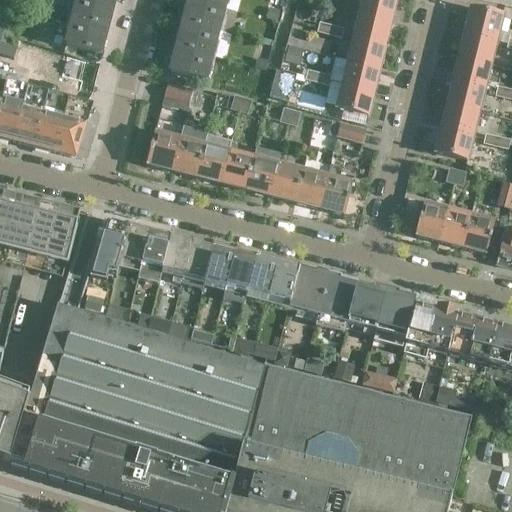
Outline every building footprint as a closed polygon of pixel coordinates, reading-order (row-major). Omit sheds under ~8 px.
[(82,0),(78,0),(72,24),(108,32),(114,8),(82,0)] [(189,0),(189,3),(223,11),(237,15),(241,0),(189,0)] [(354,14),(360,15),(391,23),(396,0),(363,0),(362,6),(356,4),(354,14)] [(189,3),(183,27),(217,36),(223,11),(189,3)] [(269,11),(266,22),(277,24),(280,13),(269,11)] [(470,11),(464,36),(496,43),(502,19),(470,11)] [(354,39),(385,47),(391,23),(360,15),(354,39)] [(87,54),(93,56),(95,56),(94,60),(100,62),(108,32),(72,24),(66,49),(87,54)] [(317,35),(329,38),(332,28),(319,25),(317,35)] [(183,27),(177,51),(211,60),(217,36),(183,27)] [(332,28),(329,38),(342,41),(344,31),(332,28)] [(464,36),(459,60),(490,67),(496,43),(464,36)] [(349,63),(379,71),(385,47),(354,39),(349,63)] [(295,42),(294,49),(328,58),(331,44),(315,40),(313,46),(295,42)] [(0,56),(13,61),(17,50),(0,44),(0,56)] [(288,48),(284,64),(299,68),(304,52),(288,48)] [(177,51),(169,80),(174,81),(176,77),(205,84),(211,60),(177,51)] [(257,60),(254,71),(265,74),(268,63),(257,60)] [(459,60),(453,84),(484,91),(490,67),(459,60)] [(343,87),(373,94),(379,71),(349,63),(344,83),(343,87)] [(276,73),(270,100),(288,105),(295,78),(276,73)] [(305,83),(317,86),(320,76),(307,73),(305,83)] [(337,112),(368,119),(373,94),(343,87),(344,83),(332,81),(332,79),(320,76),(317,86),(328,89),(327,96),(340,99),(337,112)] [(0,94),(0,142),(10,145),(27,82),(14,78),(11,88),(2,86),(0,94)] [(10,145),(32,150),(49,87),(27,82),(10,145)] [(453,84),(447,107),(478,114),(484,91),(453,84)] [(32,150),(53,156),(68,103),(71,93),(49,87),(32,150)] [(192,94),(167,88),(162,108),(187,114),(189,107),(192,94)] [(494,99),(507,102),(510,92),(497,89),(494,99)] [(68,103),(53,156),(75,161),(91,110),(86,108),(77,106),(79,96),(71,93),(68,103)] [(201,96),(192,94),(189,107),(198,110),(201,96)] [(230,113),(239,115),(243,101),(234,99),(230,113)] [(243,101),(239,115),(247,118),(251,103),(243,101)] [(447,107),(441,131),(473,139),(478,114),(447,107)] [(279,126),(288,128),(292,114),(283,111),(279,126)] [(292,114),(288,128),(296,130),(300,116),(292,114)] [(326,146),(330,122),(316,120),(312,144),(326,146)] [(328,138),(337,140),(340,127),(332,125),(328,138)] [(340,127),(337,140),(362,146),(366,134),(340,127)] [(473,139),(441,131),(435,156),(467,163),(473,139)] [(146,169),(172,175),(180,143),(155,136),(146,169)] [(483,147),(495,150),(497,140),(485,137),(484,141),(483,147)] [(497,140),(495,150),(508,153),(510,143),(497,140)] [(172,175),(196,182),(204,149),(180,143),(172,175)] [(196,182),(221,188),(229,155),(204,149),(196,182)] [(221,188),(245,194),(253,162),(229,155),(221,188)] [(245,194),(270,200),(278,168),(253,162),(245,194)] [(270,200),(294,207),(302,174),(278,168),(270,200)] [(446,185),(454,187),(458,174),(449,172),(446,185)] [(294,207),(319,213),(327,180),(302,174),(294,207)] [(458,174),(454,187),(462,189),(466,176),(458,174)] [(327,180),(319,213),(344,219),(352,187),(327,180)] [(511,187),(502,185),(500,195),(496,208),(510,212),(511,205),(511,187)] [(2,195),(0,205),(0,244),(10,247),(21,200),(2,195)] [(21,200),(10,247),(28,251),(40,205),(21,200)] [(40,205),(28,251),(47,256),(58,209),(40,205)] [(415,239),(439,245),(448,212),(424,206),(415,239)] [(58,209),(47,256),(67,261),(72,238),(78,214),(58,209)] [(439,245),(462,251),(470,218),(448,212),(439,245)] [(75,313),(88,274),(104,221),(96,218),(87,216),(80,240),(61,312),(67,313),(75,315),(75,313)] [(470,218),(462,251),(486,257),(494,224),(470,218)] [(116,277),(121,261),(129,227),(112,223),(105,225),(91,275),(89,280),(106,285),(109,276),(116,277)] [(121,261),(141,266),(149,232),(140,230),(140,229),(132,227),(131,228),(129,227),(121,261)] [(511,233),(505,231),(495,268),(511,272),(511,233)] [(141,266),(162,271),(171,236),(170,236),(170,237),(167,237),(167,235),(160,233),(158,235),(149,232),(141,266)] [(162,273),(183,278),(193,242),(171,236),(162,271),(162,273)] [(193,242),(183,278),(204,283),(214,247),(193,242)] [(0,349),(3,339),(13,294),(19,270),(63,280),(67,261),(47,256),(28,251),(10,247),(0,244),(0,349)] [(204,285),(225,290),(227,291),(236,255),(228,253),(227,251),(220,249),(218,250),(215,249),(214,247),(204,283),(205,283),(204,285)] [(245,307),(247,301),(257,258),(255,260),(252,259),(251,257),(245,255),(244,257),(236,255),(227,291),(224,303),(245,307)] [(247,301),(268,306),(278,263),(257,258),(247,301)] [(268,306),(288,311),(299,271),(299,269),(278,263),(268,306)] [(316,326),(317,319),(328,276),(315,273),(315,275),(299,271),(288,311),(297,314),(295,321),(316,326)] [(317,319),(347,326),(357,285),(341,281),(341,279),(328,276),(317,319)] [(347,326),(376,334),(387,291),(375,288),(374,290),(357,285),(347,326)] [(387,291),(376,334),(374,343),(403,350),(404,345),(416,300),(398,296),(398,294),(387,291)] [(88,298),(84,311),(100,315),(104,302),(101,302),(88,298)] [(105,320),(126,326),(130,312),(109,306),(105,320)] [(406,346),(427,351),(439,308),(438,308),(437,311),(417,307),(406,346)] [(427,351),(448,357),(458,317),(457,317),(458,313),(439,308),(427,351)] [(61,312),(56,310),(29,399),(9,468),(19,471),(113,500),(160,341),(75,315),(67,313),(61,312)] [(126,327),(147,333),(151,318),(152,315),(131,310),(130,312),(126,326),(126,327)] [(448,357),(468,362),(478,322),(458,317),(448,357)] [(151,318),(147,333),(168,338),(171,324),(151,318)] [(468,362),(488,367),(499,327),(478,322),(468,362)] [(190,344),(190,343),(193,331),(171,324),(168,338),(190,344)] [(488,367),(508,372),(511,359),(511,330),(499,327),(488,367)] [(193,331),(190,343),(211,349),(214,336),(193,331)] [(152,511),(225,511),(235,479),(230,479),(264,371),(160,341),(113,500),(152,511)] [(232,353),(254,359),(257,346),(235,341),(232,353)] [(257,346),(254,359),(275,365),(278,352),(257,346)] [(275,367),(287,369),(290,358),(278,355),(275,367)] [(307,361),(304,373),(320,378),(324,365),(307,361)] [(295,362),(293,371),(302,373),(304,364),(295,362)] [(448,511),(451,502),(471,423),(472,417),(434,407),(332,382),(303,375),(265,365),(264,371),(230,479),(235,479),(225,511),(448,511)] [(338,365),(333,381),(350,385),(354,369),(338,365)] [(362,389),(393,396),(396,382),(365,375),(362,389)] [(437,390),(422,386),(419,400),(433,404),(437,390)] [(0,464),(9,468),(29,399),(20,396),(5,390),(0,387),(0,464)] [(454,399),(451,410),(475,417),(478,405),(454,399)]
